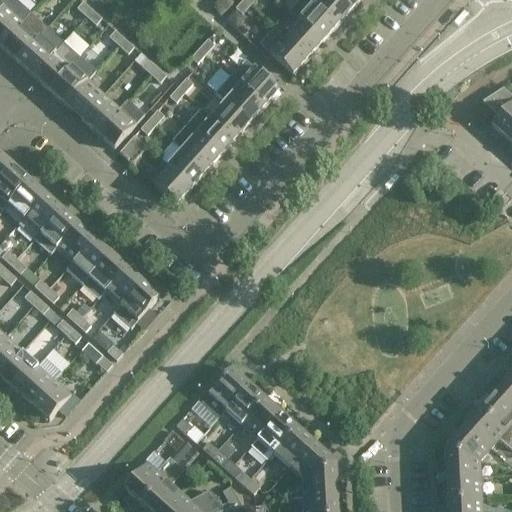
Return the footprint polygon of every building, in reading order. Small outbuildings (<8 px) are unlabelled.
[(256,0),(244,0),(243,2),(249,8),(256,0)] [(337,28),(305,0),(301,0),(289,14),(297,22),(322,44),(337,28)] [(351,12),(337,0),(305,0),(337,28),(351,12)] [(361,0),(337,0),(351,12),(361,0)] [(0,49),(1,50),(31,16),(15,2),(7,11),(0,18),(0,49)] [(249,8),(243,2),(235,11),(242,17),(249,8)] [(87,20),(92,13),(82,4),(77,11),(87,20)] [(458,28),(469,16),(465,12),(454,25),(458,28)] [(95,28),(101,21),(92,13),(87,20),(95,28)] [(17,64),(47,31),(31,16),(1,50),(17,64)] [(322,44),(297,22),(283,39),(308,61),(322,44)] [(33,79),(63,45),(47,31),(17,64),(33,79)] [(119,49),(124,42),(115,34),(109,40),(119,49)] [(308,61),(283,39),(268,55),(293,77),(308,61)] [(128,57),(133,50),(124,42),(119,49),(128,57)] [(214,48),(208,42),(199,52),(205,58),(214,48)] [(49,93),(72,69),(79,60),(63,45),(33,79),(49,93)] [(205,58),(199,52),(191,61),(197,67),(205,58)] [(157,71),(140,56),(134,63),(151,78),(157,71)] [(72,69),(49,93),(66,108),(88,83),(72,69)] [(157,71),(151,78),(160,86),(165,79),(157,71)] [(254,71),(239,88),(264,110),(279,93),(254,71)] [(177,91),(184,96),(192,87),(186,81),(177,91)] [(88,83),(66,108),(82,123),(104,98),(88,83)] [(239,88),(225,104),(249,126),(264,110),(239,88)] [(177,91),(169,100),(176,105),(184,96),(177,91)] [(511,99),(503,91),(482,105),(499,119),(491,127),(508,142),(511,138),(511,99)] [(82,123),(98,137),(120,112),(104,98),(82,123)] [(115,152),(137,127),(145,119),(128,103),(120,112),(98,137),(115,152)] [(225,104),(210,120),(235,142),(249,126),(225,104)] [(235,142),(210,120),(201,112),(187,128),(220,158),(235,142)] [(149,123),(155,129),(164,119),(157,113),(149,123)] [(149,123),(140,132),(147,138),(155,129),(149,123)] [(173,132),(164,124),(159,130),(168,138),(173,132)] [(206,174),(220,158),(187,128),(172,144),(181,152),(206,174)] [(134,139),(119,156),(132,167),(147,150),(134,139)] [(181,152),(167,168),(191,191),(206,174),(181,152)] [(0,156),(0,183),(14,169),(0,156)] [(176,207),(191,191),(167,168),(152,185),(176,207)] [(14,169),(0,183),(0,201),(8,208),(30,183),(14,169)] [(400,180),(395,176),(385,188),(389,192),(400,180)] [(30,183),(8,208),(24,222),(46,198),(30,183)] [(500,192),(491,202),(502,212),(511,202),(500,192)] [(35,242),(62,212),(46,198),(24,222),(19,228),(35,242)] [(51,257),(56,252),(78,227),(62,212),(35,242),(51,257)] [(78,227),(56,252),(72,266),(94,241),(78,227)] [(94,241),(72,266),(88,281),(111,256),(94,241)] [(7,254),(1,260),(22,278),(28,272),(7,254)] [(98,302),(127,270),(111,256),(88,281),(82,288),(98,302)] [(0,279),(12,290),(18,283),(0,267),(0,279)] [(127,270),(105,295),(121,310),(143,285),(127,270)] [(40,283),(34,290),(44,298),(49,292),(40,283)] [(143,285),(121,310),(138,325),(160,300),(143,285)] [(49,292),(44,298),(54,308),(60,301),(49,292)] [(34,309),(39,303),(30,294),(24,301),(34,309)] [(44,319),(50,312),(39,303),(34,309),(44,319)] [(72,312),(66,319),(87,337),(92,330),(72,312)] [(55,317),(51,313),(45,320),(49,324),(55,317)] [(60,344),(65,338),(77,348),(82,341),(62,323),(56,330),(60,333),(55,339),(60,344)] [(6,340),(0,346),(0,379),(22,354),(6,340)] [(116,364),(122,357),(113,348),(107,355),(116,364)] [(22,354),(0,379),(16,394),(38,369),(22,354)] [(112,368),(103,359),(97,366),(106,375),(112,368)] [(38,369),(16,394),(32,408),(55,383),(38,369)] [(208,397),(225,413),(248,387),(232,372),(208,397)] [(511,382),(509,380),(495,396),(511,411),(511,382)] [(55,383),(32,408),(49,423),(71,399),(55,383)] [(248,387),(225,413),(241,427),(264,401),(248,387)] [(511,426),(511,411),(495,396),(480,412),(511,440),(511,427),(511,426)] [(264,401),(241,427),(257,442),(280,415),(264,401)] [(511,440),(480,412),(466,428),(491,450),(499,442),(511,453),(511,440)] [(266,464),(273,456),(297,430),(280,415),(257,442),(250,449),(266,464)] [(176,429),(185,438),(195,446),(203,438),(193,429),(191,430),(182,422),(176,429)] [(491,450),(466,428),(445,451),(479,463),(491,450)] [(297,430),(273,456),(290,471),(313,445),(297,430)] [(180,441),(172,433),(163,443),(171,450),(180,441)] [(208,445),(202,452),(211,461),(218,453),(208,445)] [(313,445),(290,471),(302,482),(343,462),(336,454),(330,460),(313,445)] [(479,463),(445,451),(447,483),(480,481),(479,463)] [(218,453),(211,461),(221,469),(227,462),(218,453)] [(124,492),(141,507),(177,467),(176,466),(182,460),(175,454),(170,460),(157,474),(148,466),(124,492)] [(343,462),(302,482),(303,498),(338,496),(336,472),(344,473),(343,462)] [(177,467),(141,507),(147,511),(165,511),(181,495),(172,487),(184,473),(177,467)] [(240,474),(234,481),(243,489),(250,482),(240,474)] [(480,481),(447,483),(448,504),(482,502),(480,481)] [(250,482),(243,489),(253,498),(259,490),(250,482)] [(227,504),(236,500),(230,490),(222,495),(227,504)] [(211,511),(221,507),(208,496),(191,504),(181,495),(165,511),(211,511)] [(338,511),(338,496),(303,498),(303,511),(338,511)] [(231,511),(242,511),(243,511),(236,500),(227,504),(231,511)] [(482,511),(482,502),(448,504),(448,511),(482,511)]
